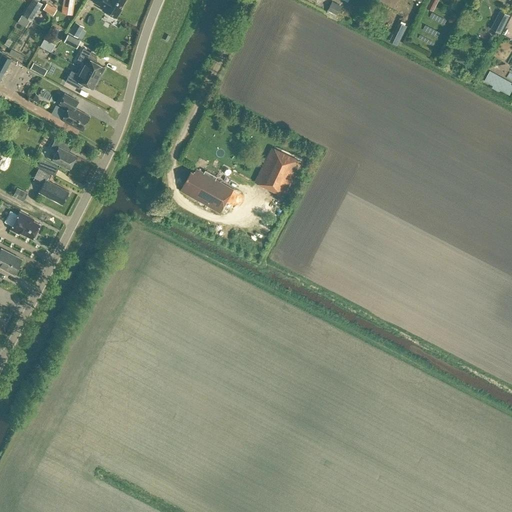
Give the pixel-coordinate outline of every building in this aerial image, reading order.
[(36,0),(30,0),(22,15),(30,20),(31,21),(42,3),(36,0)] [(116,18),(121,9),(120,8),(125,0),(92,0),(92,1),(103,7),(101,9),(116,18)] [(332,0),(326,11),(335,16),(341,5),(332,0)] [(433,11),(438,2),(434,0),(429,0),(426,7),(433,11)] [(62,2),(61,13),(63,14),(72,15),(74,4),(62,2)] [(46,4),(43,9),(48,12),(51,7),(46,4)] [(500,10),(491,28),(501,33),(510,15),(500,10)] [(25,27),(30,20),(22,15),(21,14),(17,21),(25,27)] [(81,25),(75,21),(69,32),(77,37),(82,30),(79,29),(81,25)] [(80,40),(67,34),(63,42),(76,48),(80,40)] [(93,61),(96,55),(83,48),(77,59),(83,62),(80,68),(98,78),(104,67),(93,61)] [(0,61),(7,66),(11,59),(1,54),(0,56),(0,61)] [(36,71),(39,66),(33,62),(30,68),(36,71)] [(92,89),(98,78),(80,68),(77,74),(71,70),(65,81),(78,88),(81,82),(92,89)] [(472,76),(474,73),(464,68),(463,71),(472,76)] [(81,130),(89,116),(74,108),(77,101),(64,93),(59,103),(67,108),(61,119),(81,130)] [(56,151),(51,159),(68,168),(75,155),(68,152),(72,146),(55,137),(50,147),(56,151)] [(285,196),(302,161),(272,147),(255,181),(285,196)] [(0,162),(5,167),(10,161),(4,155),(0,160),(0,162)] [(41,158),(36,166),(54,175),(58,166),(41,158)] [(62,204),(68,191),(48,181),(51,175),(38,168),(33,177),(43,182),(38,192),(62,204)] [(221,213),(234,189),(215,179),(217,177),(206,170),(204,173),(197,169),(194,173),(191,171),(180,190),(221,213)] [(23,201),(27,193),(16,187),(12,195),(23,201)] [(32,238),(39,224),(27,217),(28,216),(19,211),(10,229),(19,233),(20,232),(32,238)] [(0,266),(13,274),(21,258),(1,248),(0,249),(0,266)]
